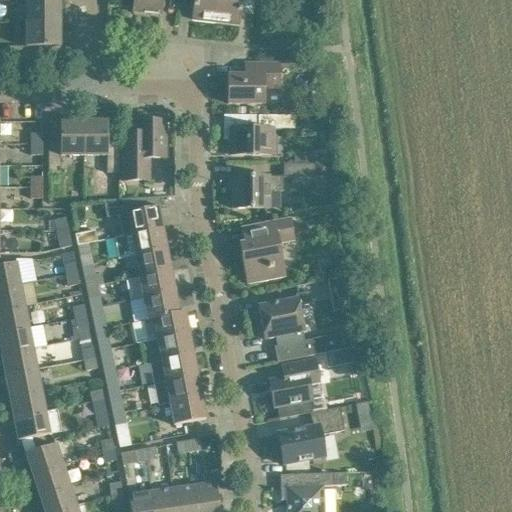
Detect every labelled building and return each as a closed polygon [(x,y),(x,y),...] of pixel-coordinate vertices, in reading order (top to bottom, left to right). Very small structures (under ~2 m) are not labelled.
[(133,0),(132,14),(160,17),(161,0),(133,0)] [(193,0),(191,21),(215,23),(217,0),(193,0)] [(217,0),(215,23),(239,26),(241,0),(217,0)] [(25,1),(25,25),(59,25),(60,1),(25,1)] [(59,25),(25,25),(25,48),(59,49),(59,25)] [(8,48),(8,60),(17,60),(17,48),(8,48)] [(227,77),(227,105),(263,105),(263,89),(279,89),(279,65),(244,65),(244,77),(227,77)] [(245,108),(237,108),(237,117),(244,117),(245,117),(245,108)] [(258,109),(249,109),(249,117),(258,117),(258,109)] [(229,139),(229,157),(275,157),(275,137),(273,137),(273,131),(294,131),(294,117),(258,117),(249,117),(245,117),(244,117),(237,117),(230,117),(230,129),(229,129),(229,139)] [(83,157),(83,123),(60,123),(60,157),(83,157)] [(107,123),(83,123),(83,157),(107,157),(107,123)] [(151,182),(151,160),(165,160),(165,123),(137,123),(137,135),(123,135),(123,182),(151,182)] [(30,135),(30,146),(42,146),(42,135),(30,135)] [(42,146),(30,146),(30,157),(42,157),(42,146)] [(48,165),(48,174),(60,174),(60,165),(48,165)] [(118,165),(106,165),(106,174),(118,174),(118,165)] [(286,165),(286,180),(314,180),(314,165),(286,165)] [(30,178),(30,189),(42,189),(42,178),(30,178)] [(228,178),(228,192),(232,192),(232,210),(268,210),(268,193),(283,193),(283,180),(228,178)] [(42,189),(30,189),(30,200),(42,200),(42,189)] [(117,217),(121,238),(130,236),(162,230),(158,208),(138,212),(136,200),(103,202),(106,219),(117,217)] [(54,222),(56,232),(67,230),(65,219),(54,222)] [(245,244),(239,245),(247,286),(284,279),(277,245),(293,242),(288,219),(241,228),(242,230),(245,244)] [(67,230),(56,232),(58,243),(69,240),(67,230)] [(134,257),(166,252),(162,230),(130,236),(121,238),(114,239),(118,260),(134,256),(134,257)] [(77,247),(88,245),(98,243),(96,232),(75,236),(77,247)] [(88,245),(77,247),(79,257),(90,255),(88,245)] [(138,278),(138,279),(170,273),(166,252),(134,257),(136,268),(126,271),(128,280),(138,278)] [(0,267),(0,290),(20,286),(16,265),(0,267)] [(63,267),(65,277),(77,275),(74,265),(63,267)] [(138,279),(143,300),(174,294),(170,273),(138,279)] [(77,275),(65,277),(68,288),(79,286),(77,275)] [(83,279),(86,289),(97,287),(95,276),(83,279)] [(343,278),(330,281),(332,295),(346,293),(343,278)] [(0,290),(0,312),(24,308),(20,286),(0,290)] [(97,287),(86,289),(88,300),(99,298),(97,287)] [(296,300),(258,307),(264,341),(275,339),(276,348),(303,342),(301,334),(303,333),(299,308),(311,306),(309,293),(295,296),(296,300)] [(143,300),(147,321),(179,315),(178,314),(174,294),(143,300)] [(72,309),(74,320),(85,317),(83,307),(72,309)] [(0,312),(0,334),(28,329),(24,308),(0,312)] [(147,343),(157,341),(189,335),(184,313),(178,314),(179,315),(147,321),(143,322),(147,343)] [(85,317),(74,320),(76,330),(88,328),(85,317)] [(92,321),(94,332),(106,329),(103,319),(92,321)] [(0,334),(0,353),(1,356),(32,350),(28,329),(0,334)] [(94,332),(99,353),(110,350),(106,329),(94,332)] [(157,341),(161,362),(193,356),(189,335),(157,341)] [(276,348),(274,348),(277,364),(308,358),(332,353),(345,351),(341,335),(305,342),(303,342),(276,348)] [(345,351),(332,353),(334,366),(346,364),(359,361),(356,348),(345,351)] [(81,351),(83,362),(94,360),(92,349),(81,351)] [(1,356),(5,377),(36,371),(32,350),(1,356)] [(149,365),(153,386),(165,383),(197,377),(193,356),(161,362),(149,365)] [(94,360),(83,362),(85,373),(96,370),(94,360)] [(101,363),(103,374),(114,372),(112,361),(101,363)] [(314,361),(290,366),(279,368),(282,379),(268,382),(273,410),(277,409),(279,420),(312,413),(310,403),(311,402),(309,388),(319,386),(314,361)] [(5,377),(9,399),(41,392),(36,371),(5,377)] [(114,372),(103,374),(105,384),(117,382),(114,372)] [(157,407),(169,405),(169,404),(201,399),(197,377),(165,383),(153,386),(157,407)] [(117,382),(105,384),(108,394),(108,395),(119,393),(117,382)] [(90,394),(92,404),(103,402),(101,391),(90,394)] [(9,399),(13,420),(45,414),(41,392),(9,399)] [(108,395),(112,416),(123,414),(119,393),(108,395)] [(169,404),(169,405),(173,427),(186,425),(205,421),(201,399),(169,404)] [(103,402),(92,404),(97,427),(108,426),(103,402)] [(276,435),(282,466),(324,458),(320,437),(344,432),(339,409),(309,415),(312,428),(276,435)] [(45,414),(13,420),(17,442),(31,439),(49,436),(49,435),(60,433),(58,421),(56,411),(45,414)] [(123,414),(112,416),(114,427),(126,424),(123,414)] [(197,440),(186,443),(188,454),(199,452),(197,440)] [(100,443),(102,454),(113,451),(111,441),(100,443)] [(188,454),(186,443),(176,445),(178,456),(188,454)] [(25,455),(32,477),(63,467),(56,445),(25,455)] [(155,449),(144,451),(146,462),(157,460),(155,449)] [(113,451),(102,454),(104,464),(115,462),(113,451)] [(146,462),(144,451),(133,453),(136,464),(146,462)] [(32,477),(39,497),(69,487),(63,467),(32,477)] [(346,474),(309,476),(280,477),(281,502),(286,502),(286,511),(323,511),(323,488),(347,487),(346,474)] [(109,486),(110,496),(122,495),(120,484),(109,486)] [(218,511),(215,484),(193,487),(196,511),(218,511)] [(39,497),(43,511),(63,511),(76,508),(69,487),(39,497)] [(196,511),(193,487),(171,490),(174,511),(196,511)] [(174,511),(171,490),(150,494),(152,511),(174,511)] [(152,511),(150,494),(128,497),(129,511),(152,511)] [(122,495),(110,496),(112,507),(123,505),(122,495)]
